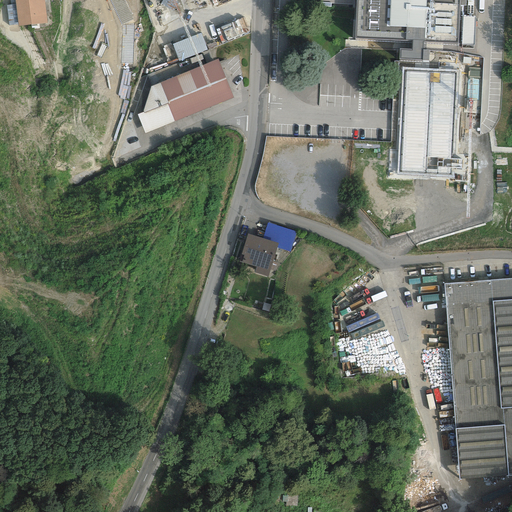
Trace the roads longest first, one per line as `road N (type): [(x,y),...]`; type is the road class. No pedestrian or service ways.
road 1 (tertiary): [(257,113),(191,362),(126,511)]
road 2 (residential): [(257,113),(75,183)]
